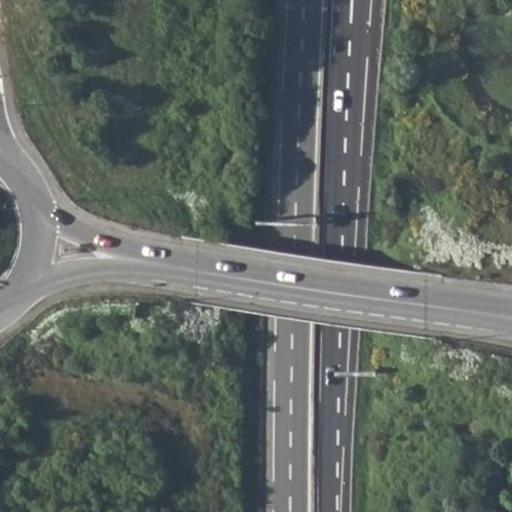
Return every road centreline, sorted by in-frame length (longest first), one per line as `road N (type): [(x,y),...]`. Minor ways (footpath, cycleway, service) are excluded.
road 1 (motorway): [(312,0),(299,511)]
road 2 (secondary): [(143,266),(511,325)]
road 3 (motorway): [(328,511),(337,143)]
road 4 (motorway): [(337,143),(354,114),(364,0)]
road 5 (motorway): [(337,143),(340,0)]
